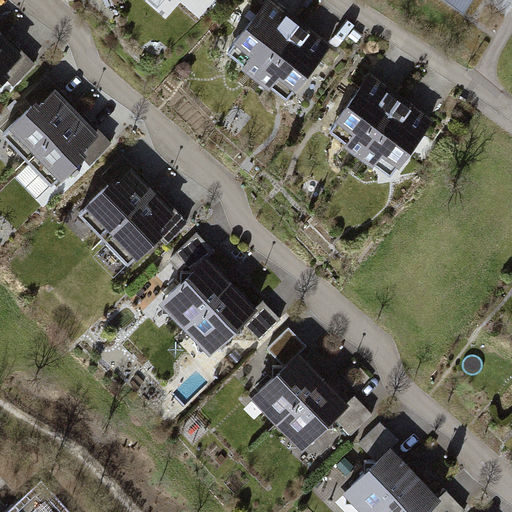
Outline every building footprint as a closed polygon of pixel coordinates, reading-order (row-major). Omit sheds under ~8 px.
[(298,23),(268,0),(267,0),(227,50),(257,74),(298,23)] [(327,47),(298,23),(257,74),(286,97),(327,47)] [(13,83),(34,63),(10,39),(7,43),(0,35),(0,80),(5,75),(13,83)] [(27,158),(75,112),(65,103),(69,99),(46,75),(25,95),(33,104),(3,133),(27,158)] [(399,99),(368,77),(330,129),(360,151),(399,99)] [(429,122),(399,99),(360,151),(390,174),(429,122)] [(90,162),(110,142),(87,118),(83,122),(75,112),(27,158),(51,183),(82,154),(90,162)] [(103,237),(151,191),(130,170),(113,186),(110,182),(79,212),(103,237)] [(166,241),(187,221),(174,208),(170,211),(151,191),(103,237),(128,262),(158,233),(166,241)] [(187,325),(230,283),(206,258),(214,249),(197,232),(176,252),(194,270),(181,270),(181,282),(168,294),(175,301),(175,312),(187,325)] [(259,338),(280,318),(263,300),(254,308),(230,283),(187,325),(199,338),(210,337),(217,344),(229,333),(242,332),(242,321),(259,338)] [(279,420),(322,378),(298,353),(306,344),(289,327),(268,347),(285,365),(273,365),(273,377),(260,389),(266,396),(267,407),(279,420)] [(351,433),(372,413),(355,395),(346,403),(322,378),(279,420),(291,432),(302,432),(309,439),(321,427),(334,427),(333,416),(351,433)] [(367,511),(373,511),(414,473),(389,447),(398,439),(380,421),(359,442),(376,460),(364,460),(364,472),(352,484),(358,491),(359,502),(367,511)] [(347,475),(355,467),(344,456),(336,464),(347,475)] [(427,511),(459,511),(464,508),(446,489),(438,498),(414,473),(373,511),(425,511),(425,510),(427,511)] [(72,511),(42,478),(3,511),(72,511)]
